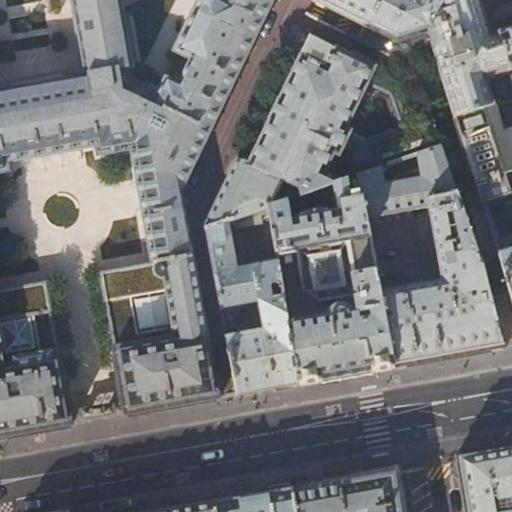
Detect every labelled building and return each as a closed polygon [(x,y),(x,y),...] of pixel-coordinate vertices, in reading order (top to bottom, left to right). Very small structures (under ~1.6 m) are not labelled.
[(109,302),(128,415),(139,413),(144,412),(149,411),(173,407),(221,399),(180,194),(269,10),(273,0),(199,0),(175,49),(193,58),(180,83),(168,76),(158,96),(156,97),(153,98),(126,85),(122,66),(133,64),(132,57),(139,55),(130,11),(124,11),(121,0),(71,0),(85,76),(66,80),(65,72),(11,82),(12,90),(0,91),(0,438),(33,432),(74,425),(62,359),(61,359),(52,313),(53,312),(47,283),(0,290),(0,172),(9,171),(7,161),(97,145),(99,154),(134,148),(154,263),(102,272),(108,302),(109,302)] [(380,0),(313,0),(307,14),(360,42),(380,0)] [(380,0),(360,42),(382,53),(395,60),(413,53),(433,47),(429,33),(445,0),(380,0)] [(511,0),(445,0),(429,33),(433,47),(455,120),(511,102),(511,77),(499,36),(500,35),(497,26),(499,26),(493,6),(495,0),(511,0)] [(441,148),(445,147),(434,119),(413,53),(395,60),(382,53),(376,67),(299,31),(288,53),(300,58),(248,166),(283,183),(298,190),(301,197),(333,186),(340,183),(325,176),(334,155),(345,161),(352,179),(359,177),(441,148)] [(511,31),(500,35),(499,36),(511,77),(511,31)] [(511,196),(511,102),(455,120),(481,206),(511,196)] [(480,262),(441,148),(359,177),(367,219),(430,208),(442,282),(382,293),(397,367),(451,357),(504,347),(503,345),(489,295),(480,262)] [(283,183),(248,166),(237,160),(226,183),(204,228),(220,311),(260,303),(265,329),(225,336),(237,395),(265,390),(300,384),(289,323),(278,258),(253,263),(254,267),(238,270),(229,228),(272,220),(270,208),(272,208),(271,206),(283,183)] [(348,313),(344,311),(339,310),(335,312),(332,316),(289,323),(300,384),(311,382),(397,367),(382,293),(367,219),(359,177),(352,179),(340,183),(333,186),(337,211),(291,220),(288,202),(272,208),(270,208),(272,220),(278,255),(298,251),(305,293),(314,297),(319,303),(357,296),(359,311),(348,313)] [(511,237),(493,244),(495,253),(497,258),(507,290),(511,308),(511,237)] [(497,258),(480,262),(489,295),(507,290),(497,258)] [(511,511),(511,447),(503,449),(490,451),(456,457),(465,511),(511,511)] [(291,487),(295,511),(405,511),(398,468),(341,478),(291,487)] [(251,494),(214,501),(215,511),(295,511),(291,487),(251,494)] [(171,509),(154,511),(215,511),(214,501),(171,509)]
